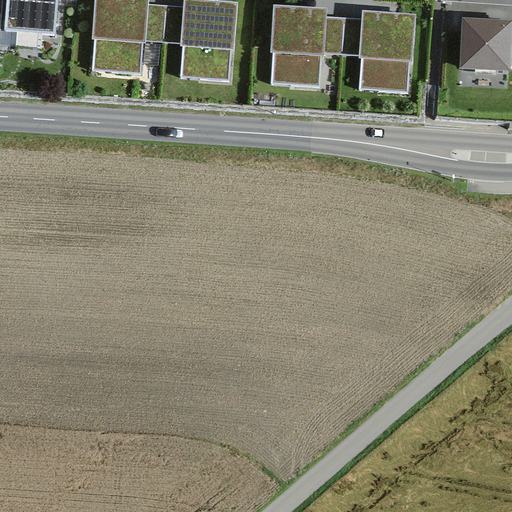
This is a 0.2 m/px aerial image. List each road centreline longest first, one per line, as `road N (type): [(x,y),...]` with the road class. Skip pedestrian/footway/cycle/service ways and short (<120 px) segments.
road 1 (tertiary): [(511,157),(0,117)]
road 2 (unclassified): [(276,511),(511,311)]
